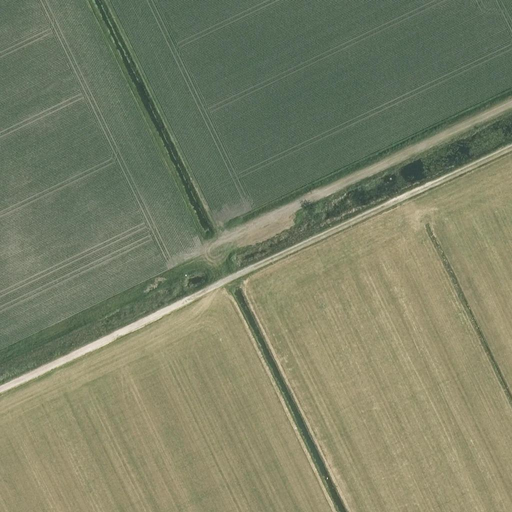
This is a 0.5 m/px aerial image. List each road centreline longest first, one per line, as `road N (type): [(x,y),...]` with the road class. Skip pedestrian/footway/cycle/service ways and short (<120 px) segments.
road 1 (track): [(511,146),(0,391)]
road 2 (track): [(511,104),(209,248),(226,283)]
